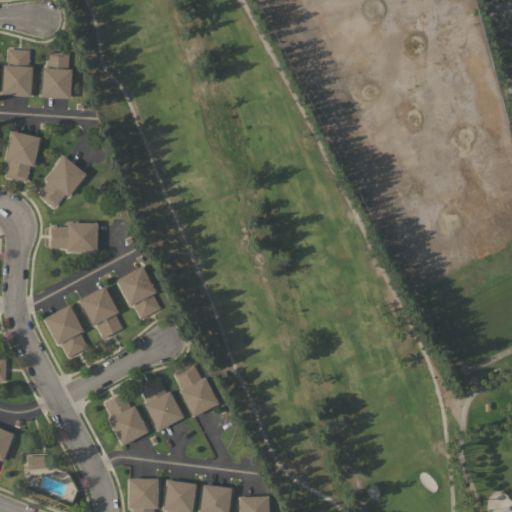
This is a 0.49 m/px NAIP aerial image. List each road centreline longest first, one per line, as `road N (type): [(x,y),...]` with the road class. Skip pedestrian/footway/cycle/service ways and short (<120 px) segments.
road 1 (residential): [(104,511),(99,483),(15,319),(17,230),(7,213)]
road 2 (residential): [(162,343),(55,399)]
